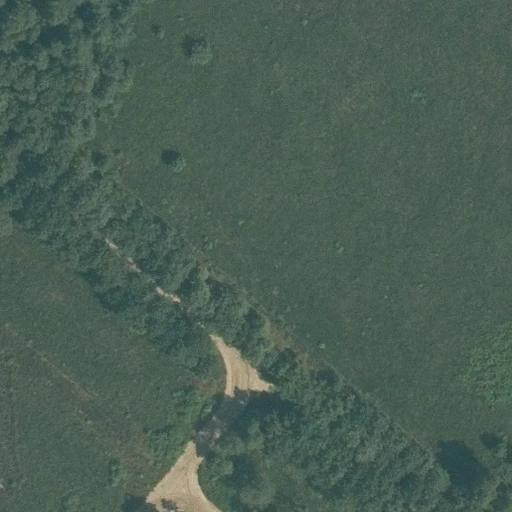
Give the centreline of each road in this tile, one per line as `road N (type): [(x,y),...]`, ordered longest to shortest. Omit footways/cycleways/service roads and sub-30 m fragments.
road 1 (track): [(0,144),(422,511)]
road 2 (track): [(170,483),(230,405),(237,352)]
